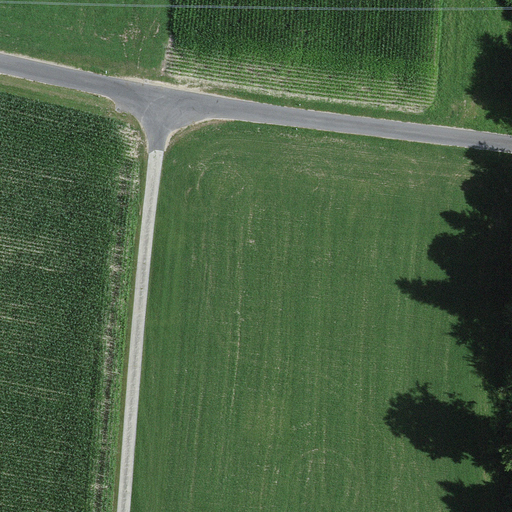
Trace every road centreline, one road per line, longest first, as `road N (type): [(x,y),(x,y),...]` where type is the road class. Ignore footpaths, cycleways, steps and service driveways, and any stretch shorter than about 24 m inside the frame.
road 1 (unclassified): [(511,143),(161,98),(0,62)]
road 2 (track): [(124,511),(161,98)]
